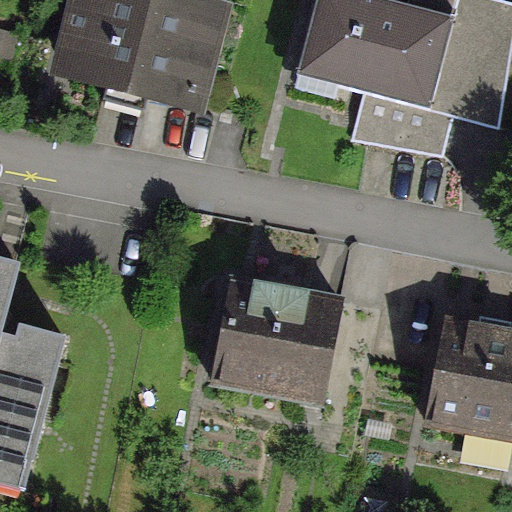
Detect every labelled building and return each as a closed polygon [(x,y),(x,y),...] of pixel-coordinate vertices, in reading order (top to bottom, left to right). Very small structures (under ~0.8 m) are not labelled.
[(224,10),(185,0),(77,0),(60,72),(200,106),(224,10)] [(380,0),(333,0),(313,82),(376,97),(369,124),(449,144),(455,120),(497,130),(511,71),(511,10),(473,0),(468,22),(380,0)] [(0,493),(23,500),(64,345),(24,335),(21,347),(3,342),(23,269),(0,262),(0,493)] [(365,309),(241,285),(222,384),(346,407),(365,309)] [(511,339),(446,328),(429,427),(511,441),(511,339)]
